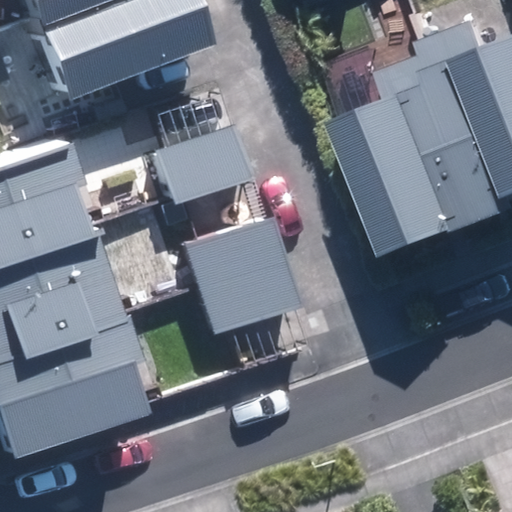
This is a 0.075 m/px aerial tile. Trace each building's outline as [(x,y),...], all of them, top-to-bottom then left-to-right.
[(3,0),(17,36),(113,0),(3,0)] [(172,0),(113,0),(17,36),(46,112),(194,57),(172,0)] [(481,26),(443,42),(447,52),(507,204),(509,209),(511,207),(511,47),(493,55),(481,26)] [(394,110),(339,132),(393,269),(511,221),(511,217),(509,209),(507,204),(447,52),(381,78),(394,110)] [(226,131),(142,157),(159,212),(243,186),(226,131)] [(0,277),(70,255),(40,161),(0,174),(0,277)] [(260,220),(170,249),(200,340),(289,310),(260,220)] [(70,255),(0,277),(0,454),(123,414),(70,255)]
